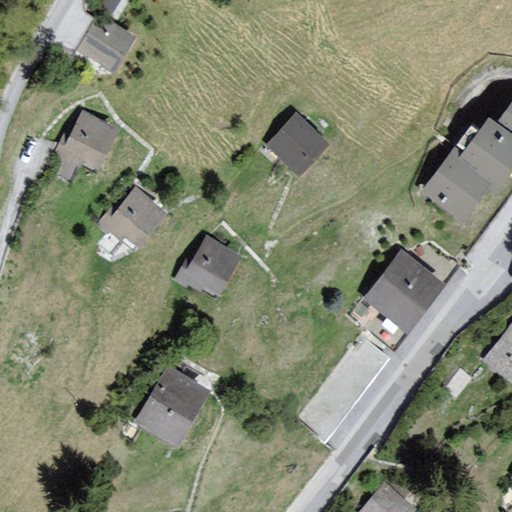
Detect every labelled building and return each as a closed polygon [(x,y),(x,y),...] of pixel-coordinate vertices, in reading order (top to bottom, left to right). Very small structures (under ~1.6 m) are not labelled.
[(141,35),(103,14),(82,51),(120,72),(141,35)] [(130,133),(86,113),(66,157),(111,177),(130,133)] [(336,149),(301,117),(271,149),(307,181),(336,149)] [(463,145),(426,194),(474,226),(496,193),(509,199),(511,193),(511,117),(507,125),(495,118),(474,154),(463,145)] [(172,216),(139,189),(104,230),(137,258),(172,216)] [(243,259),(202,237),(180,277),(222,299),(243,259)] [(446,285),(399,250),(361,301),(408,336),(446,285)] [(511,333),(488,364),(511,382),(511,333)] [(395,359),(366,337),(300,422),(329,444),(395,359)] [(218,397),(173,371),(140,425),(184,452),(218,397)] [(414,511),(417,510),(384,481),(356,511),(414,511)]
